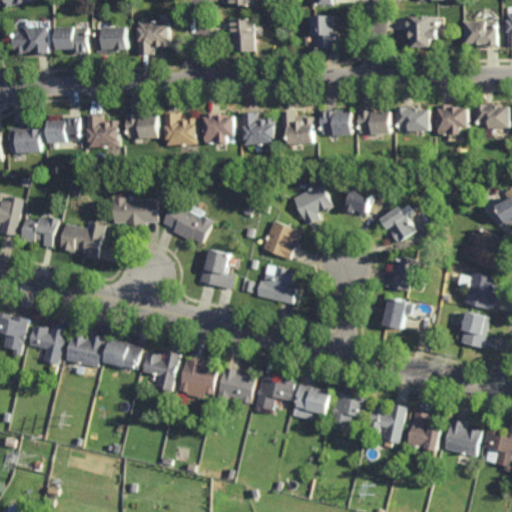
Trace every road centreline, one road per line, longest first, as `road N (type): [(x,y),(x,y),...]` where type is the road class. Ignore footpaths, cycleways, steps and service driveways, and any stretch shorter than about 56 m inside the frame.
road 1 (residential): [(0,269),(511,392)]
road 2 (residential): [(511,74),(0,84)]
